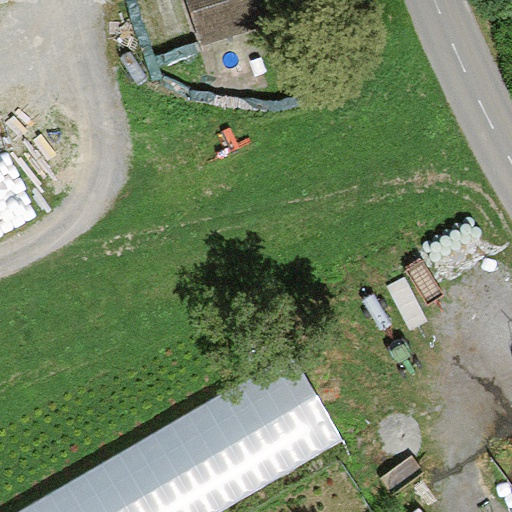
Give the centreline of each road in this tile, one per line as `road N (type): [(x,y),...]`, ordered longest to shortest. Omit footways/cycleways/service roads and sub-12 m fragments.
road 1 (track): [(89,0),(108,128),(98,176),(70,213),(0,243)]
road 2 (tertiary): [(511,161),(430,0)]
